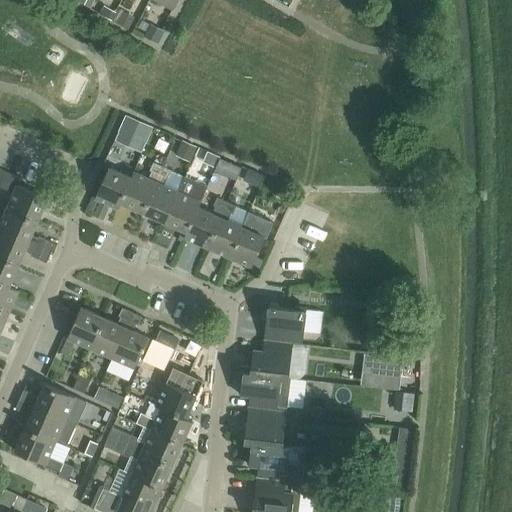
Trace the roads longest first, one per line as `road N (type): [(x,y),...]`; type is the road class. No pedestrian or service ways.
road 1 (residential): [(70,249),(228,310),(209,511)]
road 2 (residential): [(0,408),(70,249)]
road 3 (residential): [(70,249),(77,198),(0,164)]
